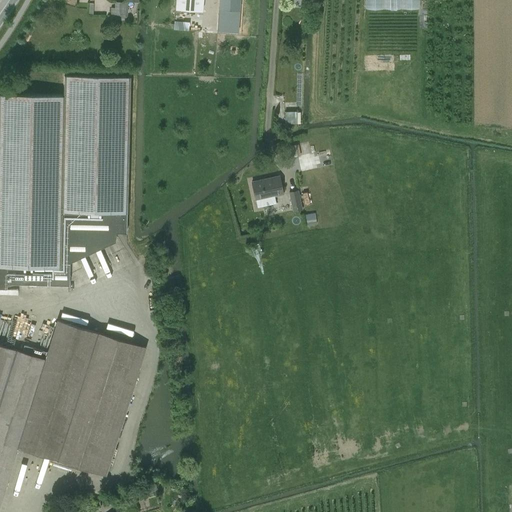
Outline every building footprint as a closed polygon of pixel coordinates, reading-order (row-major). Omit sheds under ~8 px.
[(175,0),(175,9),(202,11),(202,0),(175,0)] [(239,0),(219,0),(219,8),(239,10),(239,0)] [(116,1),(116,7),(110,7),(110,18),(128,18),(128,12),(128,2),(116,1)] [(220,22),(219,31),(240,34),(241,25),(220,22)] [(6,283),(40,284),(68,284),(69,262),(115,241),(115,232),(126,232),(129,76),(64,75),(63,95),(0,93),(0,287),(6,288),(6,283)] [(251,182),(255,200),(283,194),(279,178),(261,182),(261,180),(251,182)] [(298,189),(288,191),(292,212),(302,209),(298,189)] [(315,213),(303,214),(305,226),(316,224),(315,213)] [(141,284),(148,311),(155,309),(148,282),(141,284)] [(0,502),(17,447),(105,475),(145,347),(57,319),(45,358),(0,344),(0,502)] [(27,455),(18,481),(32,486),(40,459),(27,455)] [(130,511),(137,510),(134,499),(114,505),(115,511),(130,511)]
